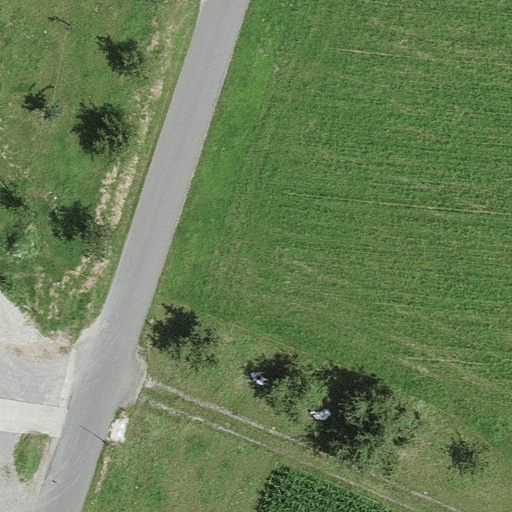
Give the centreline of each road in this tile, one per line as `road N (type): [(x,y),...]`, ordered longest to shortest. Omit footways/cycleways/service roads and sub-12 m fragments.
road 1 (residential): [(61,511),(221,0)]
road 2 (track): [(464,511),(107,367)]
